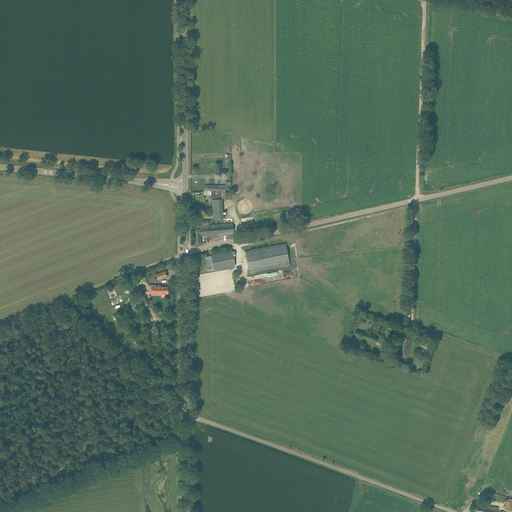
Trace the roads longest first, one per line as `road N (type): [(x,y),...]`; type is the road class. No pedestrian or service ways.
road 1 (unclassified): [(185,251),(511,177)]
road 2 (unclassified): [(453,511),(186,415)]
road 3 (track): [(422,0),(414,200)]
road 4 (tertiary): [(0,167),(185,185)]
road 5 (tertiary): [(185,185),(183,0)]
road 6 (tertiary): [(186,415),(185,251)]
